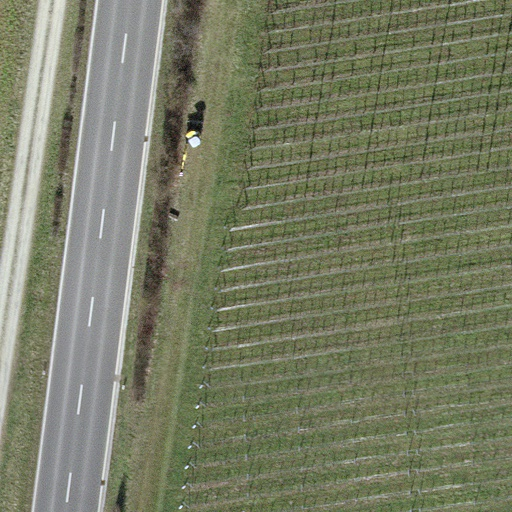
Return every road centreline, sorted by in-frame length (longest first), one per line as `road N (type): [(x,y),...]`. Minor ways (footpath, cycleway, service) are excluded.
road 1 (track): [(139,511),(217,0)]
road 2 (secondary): [(132,0),(67,511)]
road 3 (track): [(51,0),(0,355)]
